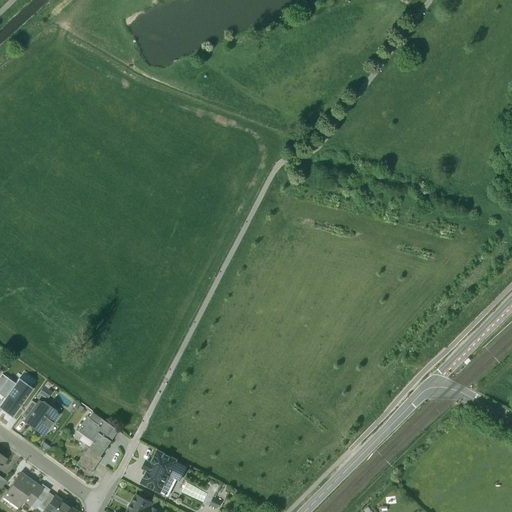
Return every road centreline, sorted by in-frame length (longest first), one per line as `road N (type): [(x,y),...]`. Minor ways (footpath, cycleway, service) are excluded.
road 1 (track): [(429,0),(313,152),(278,165),(135,439)]
road 2 (secondary): [(304,511),(432,387)]
road 3 (residential): [(98,503),(0,432)]
